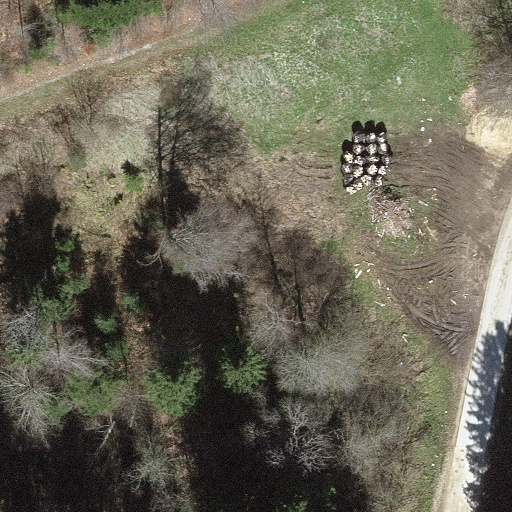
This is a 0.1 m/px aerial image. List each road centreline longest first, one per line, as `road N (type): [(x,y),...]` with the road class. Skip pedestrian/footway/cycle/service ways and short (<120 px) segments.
road 1 (track): [(278,0),(172,46),(42,159)]
road 2 (unclassified): [(461,511),(511,243)]
